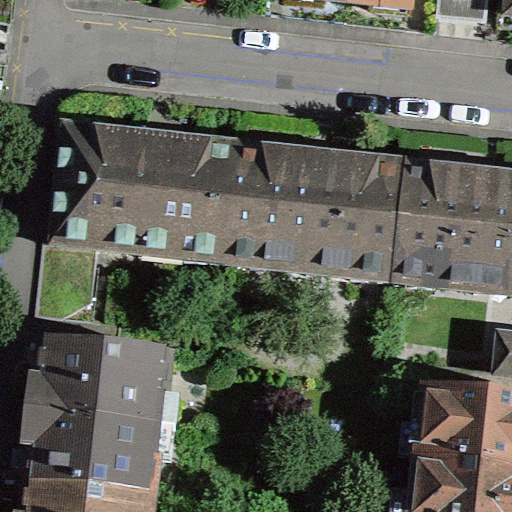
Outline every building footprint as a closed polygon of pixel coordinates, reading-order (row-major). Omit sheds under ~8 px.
[(413,0),(346,0),(346,2),(413,9),(413,0)] [(489,0),(439,0),(438,20),(487,24),(489,0)] [(511,296),(511,166),(72,120),(58,248),(511,296)] [(50,341),(42,409),(177,425),(186,356),(50,341)] [(511,466),(511,393),(430,386),(424,458),(511,466)] [(42,409),(34,478),(169,494),(177,425),(42,409)] [(511,511),(511,466),(424,458),(418,511),(511,511)] [(34,478),(29,511),(167,511),(169,494),(34,478)]
